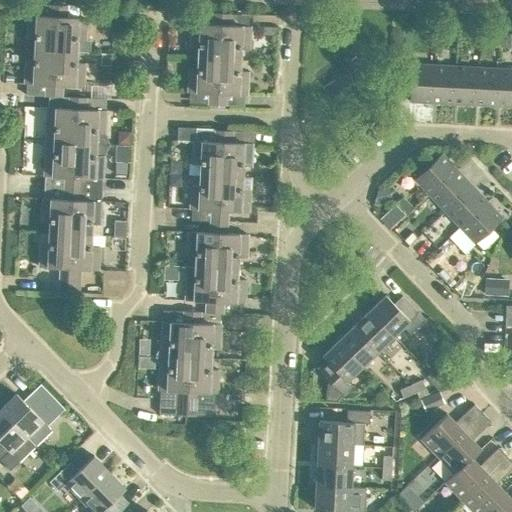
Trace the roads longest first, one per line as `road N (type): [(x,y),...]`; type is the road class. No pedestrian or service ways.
road 1 (residential): [(82,395),(113,355),(115,324),(135,297),(148,114)]
road 2 (residential): [(276,494),(287,274),(296,241),(322,210)]
road 3 (residential): [(511,416),(478,378),(461,320),(342,196)]
road 4 (residential): [(342,196),(411,130),(511,141)]
road 5 (residential): [(148,114),(288,121)]
road 6 (residential): [(82,395),(184,490)]
